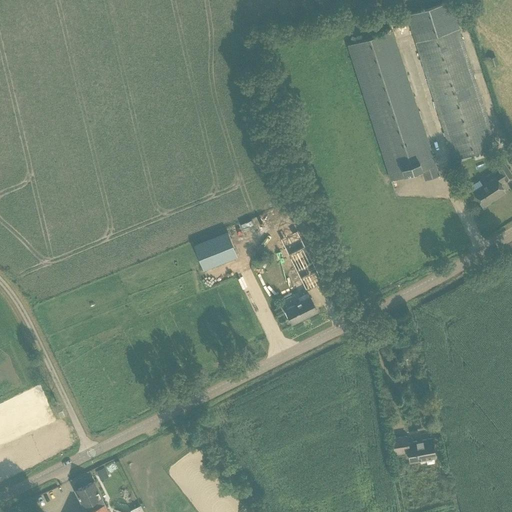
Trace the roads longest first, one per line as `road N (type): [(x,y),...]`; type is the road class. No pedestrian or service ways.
road 1 (tertiary): [(90,453),(511,234)]
road 2 (unclassified): [(90,453),(0,280)]
